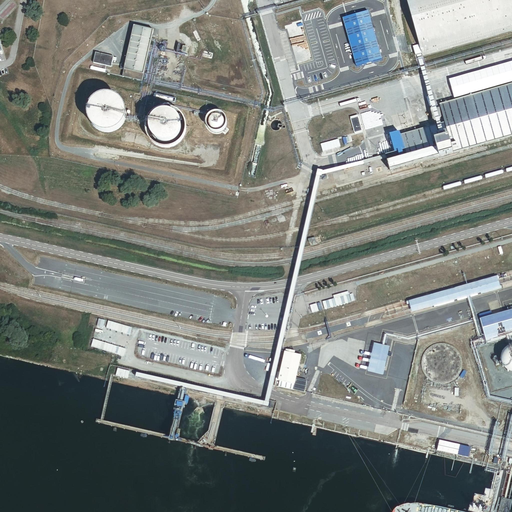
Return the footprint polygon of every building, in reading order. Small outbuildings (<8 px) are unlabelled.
[(511,0),(405,0),(418,46),(421,55),(421,58),(511,32),(511,0)] [(369,11),(343,19),(356,67),(382,60),(369,11)] [(140,82),(152,32),(134,28),(125,64),(121,63),(120,69),(123,69),(121,77),(140,82)] [(416,56),(421,55),(418,46),(412,48),(414,57),(416,56)] [(113,56),(95,52),(93,62),(111,66),(113,56)] [(385,160),(389,172),(401,169),(407,167),(511,137),(511,84),(439,106),(444,124),(399,136),(404,151),(362,163),(362,166),(385,160)] [(123,122),(124,120),(125,118),(125,115),(125,113),(124,111),(123,108),(122,106),(121,104),(120,102),(118,101),(116,99),(114,98),(112,97),(110,97),(107,96),(105,96),(103,97),(100,97),(98,98),(96,99),(94,101),(92,102),(91,104),(90,106),(89,108),(88,110),(87,113),(87,115),(87,117),(88,120),(89,122),(90,124),(91,126),(92,128),(94,129),(96,131),(98,132),(100,133),(102,134),(105,134),(107,134),(109,134),(112,133),(114,132),(116,131),(118,130),(120,128),(121,126),(122,124),(123,122)] [(184,134),(184,132),(184,129),(184,127),(184,124),(183,122),(182,119),(181,117),(179,115),(177,114),(175,112),(173,111),(171,110),(169,109),(166,109),(164,109),(161,109),(159,110),(156,111),(154,112),(152,113),(150,115),(149,117),(147,119),(146,121),(145,124),(145,126),(145,129),(145,131),(145,134),(146,136),(147,138),(148,140),(150,142),(152,144),(154,146),(156,147),(158,148),(161,148),(163,149),(166,149),(168,148),(170,148),(173,147),(175,146),(177,144),(179,143),(181,141),(182,139),(183,136),(184,134)] [(223,125),(223,124),(224,124),(223,122),(223,121),(223,120),(222,119),(221,118),(221,117),(220,117),(219,116),(218,116),(217,115),(216,115),(215,115),(214,115),(213,116),(212,116),(211,116),(210,117),(210,118),(209,119),(208,119),(208,120),(208,121),(207,122),(207,123),(207,124),(208,125),(208,126),(208,127),(209,128),(210,129),(210,130),(211,130),(212,131),(213,131),(214,131),(215,131),(216,131),(217,131),(218,131),(219,131),(220,130),(221,130),(221,129),(222,128),(222,127),(223,126),(223,125)] [(409,302),(412,312),(500,287),(497,277),(409,302)] [(511,333),(511,309),(480,319),(486,340),(511,333)] [(131,336),(132,328),(102,322),(102,320),(97,319),(96,326),(101,327),(100,330),(131,336)] [(125,348),(93,339),(91,346),(123,355),(125,348)] [(384,375),(390,347),(374,343),(368,372),(384,375)] [(511,346),(510,346),(508,347),(507,348),(505,348),(504,349),(503,351),(501,352),(501,353),(500,355),(499,357),(499,358),(499,360),(499,362),(499,364),(500,365),(500,367),(501,368),(502,370),(504,371),(505,372),(507,373),(508,373),(510,374),(511,374),(511,346)] [(279,382),(278,388),(303,394),(308,374),(297,372),(301,355),(294,353),(294,356),(285,354),(280,375),(277,374),(275,381),(279,382)] [(129,371),(117,368),(115,376),(127,379),(129,371)] [(269,404),(136,373),(134,378),(268,409),(269,404)] [(470,447),(439,440),(437,450),(468,457),(470,447)]
